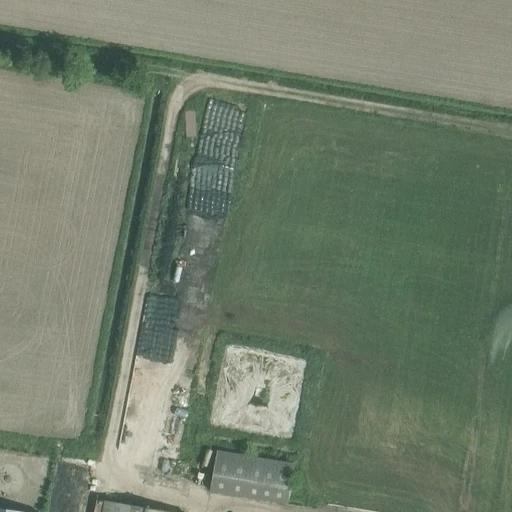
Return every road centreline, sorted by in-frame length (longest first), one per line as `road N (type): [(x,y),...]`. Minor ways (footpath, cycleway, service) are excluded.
road 1 (track): [(0,45),(511,129)]
road 2 (track): [(203,78),(179,104),(108,476)]
